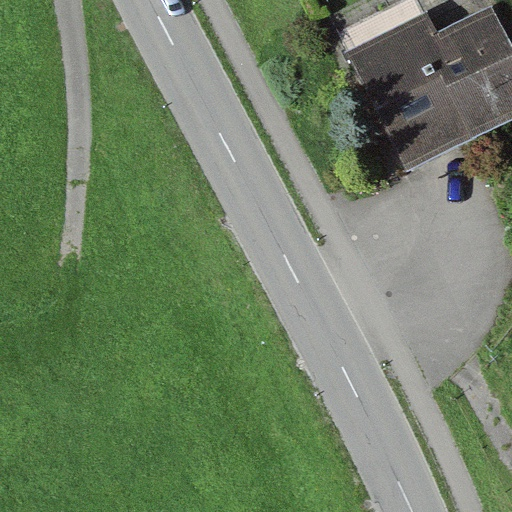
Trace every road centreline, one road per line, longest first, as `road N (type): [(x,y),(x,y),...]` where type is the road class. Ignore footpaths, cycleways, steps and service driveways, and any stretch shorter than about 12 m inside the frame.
road 1 (secondary): [(152,0),(418,511)]
road 2 (track): [(511,459),(466,364),(375,312),(329,339)]
